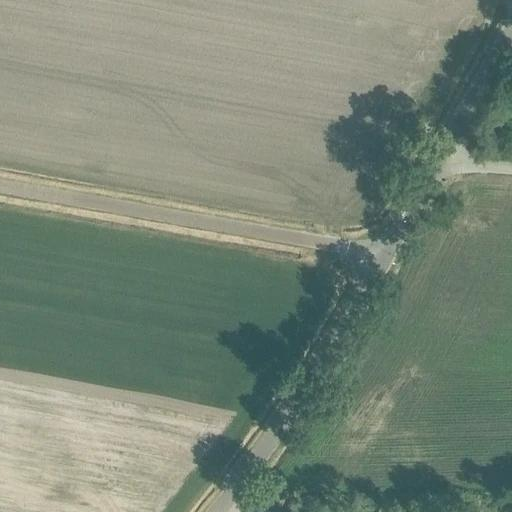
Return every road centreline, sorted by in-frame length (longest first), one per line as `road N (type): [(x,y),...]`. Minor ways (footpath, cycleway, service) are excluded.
road 1 (unclassified): [(384,256),(0,188)]
road 2 (unclassified): [(218,511),(310,387),(384,256)]
road 3 (unclassified): [(439,158),(511,26)]
